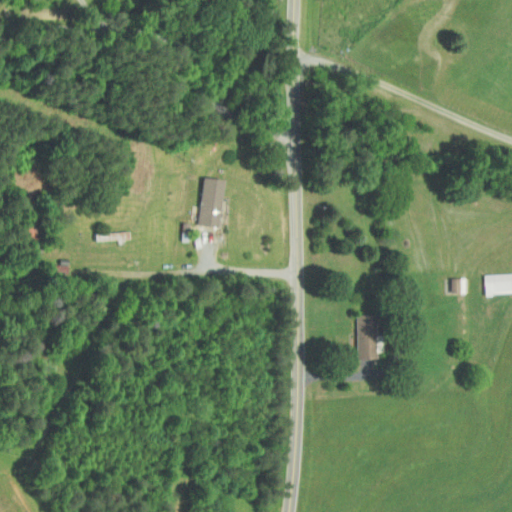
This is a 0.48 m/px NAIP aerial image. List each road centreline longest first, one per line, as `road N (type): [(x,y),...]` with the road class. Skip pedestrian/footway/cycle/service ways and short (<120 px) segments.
road 1 (residential): [(292,511),(296,0)]
road 2 (residential): [(0,26),(105,28),(188,87),(295,130)]
